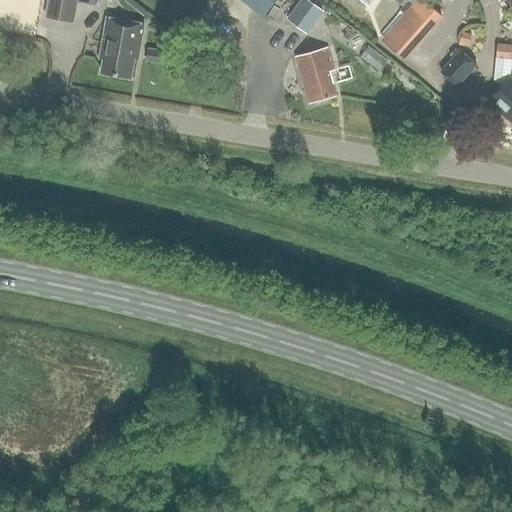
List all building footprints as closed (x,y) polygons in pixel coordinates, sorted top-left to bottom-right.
[(96,0),(45,0),(43,16),(71,21),(75,0),(96,4),(96,0)] [(239,0),(263,18),(277,0),(239,0)] [(307,34),(324,12),(308,0),(300,0),(286,19),(307,34)] [(386,36),(382,41),(403,59),(441,16),(423,0),(413,0),(410,3),(409,2),(382,32),(386,36)] [(406,0),(391,0),(402,9),(409,2),(406,0)] [(103,59),(101,73),(130,78),(136,47),(140,48),(144,24),(106,18),(99,58),(103,59)] [(511,43),(501,42),(498,72),(511,73),(511,43)] [(329,72),(333,71),(327,48),(296,56),(309,104),(336,97),(329,72)] [(165,52),(148,49),(145,62),(163,65),(165,52)] [(457,88),(477,64),(459,49),(440,73),(457,88)] [(511,80),(508,77),(487,101),(511,122),(511,80)]
